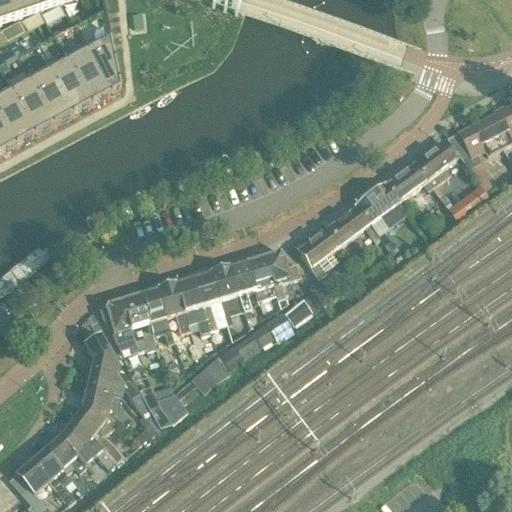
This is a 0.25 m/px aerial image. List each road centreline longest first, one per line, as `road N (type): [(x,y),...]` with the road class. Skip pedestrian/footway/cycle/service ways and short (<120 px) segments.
road 1 (residential): [(62,324),(112,271),(305,188),(395,128),(412,112),(434,65),(430,0)]
road 2 (residential): [(62,324),(58,399),(42,433),(0,478)]
